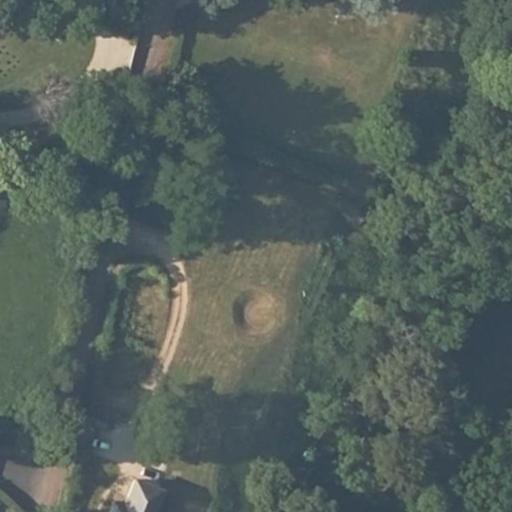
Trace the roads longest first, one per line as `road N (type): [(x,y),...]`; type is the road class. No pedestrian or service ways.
road 1 (tertiary): [(162,0),(47,511)]
road 2 (tertiary): [(380,511),(473,354),(511,307)]
